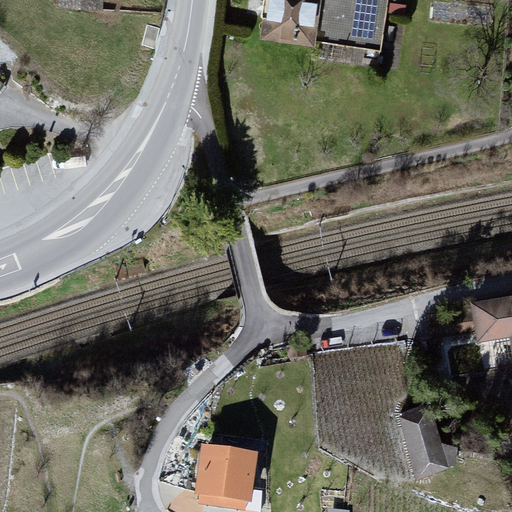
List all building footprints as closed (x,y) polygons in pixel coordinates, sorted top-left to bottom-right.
[(60,0),(60,12),(101,15),(102,0),(60,0)] [(270,0),(266,33),(314,40),(319,0),(270,0)] [(319,0),(314,40),(376,48),(382,0),(319,0)] [(511,299),(471,308),(479,349),(511,342),(511,299)] [(457,329),(457,316),(434,316),(434,329),(457,329)] [(427,411),(402,418),(421,480),(446,472),(427,411)] [(257,454),(202,446),(194,494),(249,503),(257,454)]
